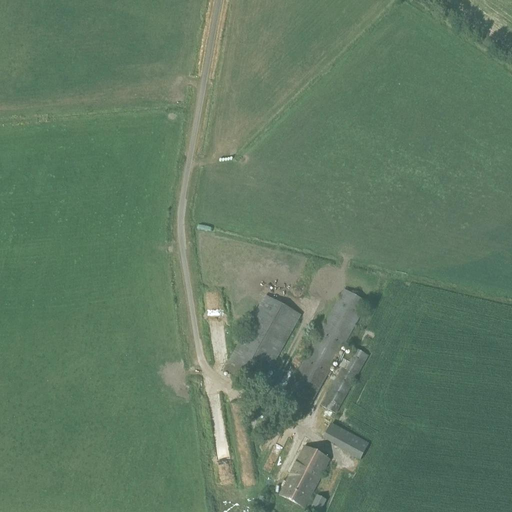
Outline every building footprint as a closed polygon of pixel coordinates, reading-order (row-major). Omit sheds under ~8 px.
[(305,417),(334,364),(342,368),(321,406),(336,415),(369,357),(353,348),(346,361),(338,357),(368,304),(344,290),(280,404),(305,417)] [(301,316),(265,296),(223,372),(225,373),(223,377),(228,380),(230,376),(259,392),(301,316)] [(337,449),(360,461),(370,445),(331,424),(322,440),(338,448),(337,449)] [(244,445),(240,440),(233,444),(237,450),(244,445)] [(280,496),(304,508),(329,461),(305,449),(280,496)] [(218,484),(232,481),(229,466),(215,469),(218,484)] [(309,511),(311,511),(320,511),(327,501),(317,496),(309,511)]
